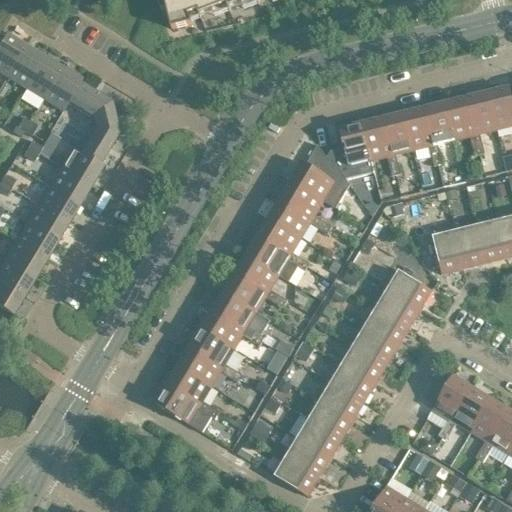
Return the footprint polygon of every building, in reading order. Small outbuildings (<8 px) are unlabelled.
[(165,0),(172,29),(193,24),(189,15),(199,11),(200,15),(228,4),(229,8),(249,0),(257,0),(258,1),(260,0),(165,0)] [(7,35),(0,47),(0,73),(8,78),(26,47),(7,35)] [(26,89),(45,58),(26,47),(8,78),(26,89)] [(45,58),(26,89),(45,100),(63,69),(45,58)] [(64,112),(68,104),(80,84),(82,81),(63,69),(45,100),(64,112)] [(81,154),(73,149),(61,168),(92,187),(104,168),(100,166),(119,135),(112,103),(80,84),(68,104),(100,123),(81,154)] [(511,127),(511,95),(510,88),(488,93),(497,131),(511,127)] [(497,131),(488,93),(467,99),(476,136),(472,137),(474,147),(483,144),(481,135),(497,131)] [(476,136),(467,99),(446,104),(455,141),(472,137),(476,136)] [(455,141),(446,104),(425,109),(434,146),(430,147),(432,157),(441,155),(439,145),(455,141)] [(434,146),(425,109),(404,114),(414,151),(430,147),(434,146)] [(414,151),(404,114),(383,119),(392,156),(388,158),(390,167),(399,165),(397,155),(414,151)] [(25,117),(18,127),(25,132),(32,121),(25,117)] [(392,156),(383,119),(363,124),(372,162),(388,158),(392,156)] [(33,136),(39,126),(32,121),(25,132),(33,136)] [(345,147),(332,150),(327,159),(334,163),(337,158),(347,156),(350,167),(372,162),(363,124),(341,130),(345,147)] [(51,133),(46,141),(53,146),(56,148),(61,139),(58,137),(51,133)] [(33,140),(28,148),(39,155),(44,147),(33,140)] [(477,156),(486,154),(483,144),(474,147),(477,156)] [(39,155),(28,148),(23,145),(19,152),(35,162),(39,155)] [(435,167),(444,165),(441,155),(432,157),(435,167)] [(319,172),(303,163),(292,182),(324,202),(336,182),(326,176),(334,163),(327,159),(319,172)] [(393,177),(402,175),(399,165),(390,167),(393,177)] [(50,187),(81,205),(92,187),(61,168),(50,187)] [(16,182),(5,176),(1,182),(12,189),(16,182)] [(0,184),(0,191),(7,196),(12,189),(1,182),(0,184)] [(324,202),(292,182),(281,200),(313,220),(311,224),(319,229),(324,221),(316,216),(324,202)] [(504,184),(496,187),(499,198),(507,195),(504,184)] [(39,205),(70,224),(81,205),(50,187),(39,205)] [(456,189),(445,192),(448,201),(458,198),(456,189)] [(313,220),(281,200),(269,219),(302,239),(311,224),(313,220)] [(374,202),(366,205),(374,216),(380,206),(374,202)] [(405,212),(403,203),(388,206),(385,211),(386,216),(405,212)] [(28,224),(59,242),(70,224),(39,205),(28,224)] [(511,218),(497,222),(507,259),(511,257),(511,218)] [(302,239),(269,219),(258,237),(291,257),(289,261),(297,266),(302,258),(294,253),(302,239)] [(328,235),(333,227),(324,221),(319,229),(328,235)] [(378,222),(372,233),(378,237),(384,226),(378,222)] [(507,259),(497,222),(477,227),(486,264),(507,259)] [(59,242),(28,224),(17,242),(47,261),(59,242)] [(486,264),(477,227),(456,232),(465,269),(486,264)] [(434,237),(443,275),(465,269),(456,232),(434,237)] [(291,257),(258,237),(247,256),(280,276),(290,282),(299,267),(297,266),(289,261),(291,257)] [(375,244),(368,239),(362,250),(369,254),(375,244)] [(47,261),(17,242),(5,261),(36,279),(47,261)] [(280,276),(247,256),(236,274),(269,294),(266,298),(275,303),(280,295),(271,290),(280,276)] [(306,272),(311,264),(302,258),(297,266),(299,267),(306,272)] [(335,260),(329,270),(337,274),(343,264),(335,260)] [(36,279),(5,261),(0,269),(0,282),(25,298),(36,279)] [(344,281),(353,287),(361,275),(351,269),(344,281)] [(432,291),(400,272),(388,291),(421,311),(432,291)] [(269,294),(236,274),(225,293),(258,313),(266,298),(269,294)] [(0,308),(13,317),(25,298),(0,282),(0,308)] [(342,288),(336,298),(344,303),(350,294),(342,288)] [(377,310),(409,329),(421,311),(388,291),(377,310)] [(258,313),(225,293),(213,312),(246,332),(244,336),(252,341),(257,333),(248,328),(258,313)] [(284,309),(288,301),(280,295),(275,303),(284,309)] [(336,309),(328,305),(321,316),(329,321),(336,309)] [(366,328),(398,348),(409,329),(377,310),(366,328)] [(246,332),(213,312),(202,330),(235,350),(244,336),(246,332)] [(354,347),(387,366),(398,348),(366,328),(354,347)] [(235,350),(202,330),(191,349),(224,369),(221,373),(230,378),(234,370),(226,365),(235,350)] [(261,346),(266,338),(257,333),(252,341),(261,346)] [(278,351),(289,358),(295,348),(284,341),(278,351)] [(314,348),(305,343),(298,354),(307,359),(314,348)] [(343,365),(376,385),(387,366),(354,347),(343,365)] [(224,369),(191,349),(180,367),(212,387),(221,373),(224,369)] [(376,385),(343,365),(332,384),(365,403),(376,385)] [(212,387),(180,367),(168,386),(201,406),(199,410),(207,415),(212,407),(204,402),(212,387)] [(238,383),(243,375),(234,370),(230,378),(238,383)] [(454,377),(430,417),(445,426),(449,419),(453,421),(473,389),(454,377)] [(283,380),(279,387),(288,393),(293,386),(283,380)] [(256,389),(267,395),(272,387),(261,381),(256,389)] [(365,403),(332,384),(321,402),(354,422),(365,403)] [(190,425),(199,410),(201,406),(168,386),(157,405),(190,425)] [(473,389),(453,421),(449,419),(445,426),(444,427),(452,432),(457,424),(472,433),(492,400),(473,389)] [(272,398),(265,409),(276,416),(282,404),(272,398)] [(472,433),(486,441),(491,444),(510,411),(492,400),(472,433)] [(354,422),(321,402),(310,421),(342,440),(354,422)] [(511,412),(510,411),(491,444),(486,441),(481,450),(489,455),(494,446),(509,455),(511,450),(511,412)] [(261,442),(270,428),(258,420),(250,435),(261,442)] [(342,440),(310,421),(299,439),(331,459),(342,440)] [(439,436),(447,441),(452,432),(444,427),(439,436)] [(331,459),(299,439),(287,458),(320,477),(331,459)] [(425,442),(421,449),(432,456),(440,444),(433,440),(425,442)] [(242,448),(239,454),(251,461),(254,456),(242,448)] [(476,458),(484,463),(489,455),(481,450),(476,458)] [(417,453),(409,466),(422,474),(430,461),(417,453)] [(276,477),(308,497),(320,477),(287,458),(276,477)] [(434,481),(442,469),(430,461),(422,474),(434,481)] [(447,484),(461,493),(467,484),(452,475),(447,484)] [(392,480),(372,511),(398,511),(411,492),(392,480)] [(461,493),(459,496),(472,504),(480,492),(467,484),(461,493)] [(424,511),(430,503),(411,492),(398,511),(424,511)] [(493,500),(488,508),(494,511),(499,511),(503,506),(493,500)] [(444,511),(430,503),(424,511),(444,511)]
